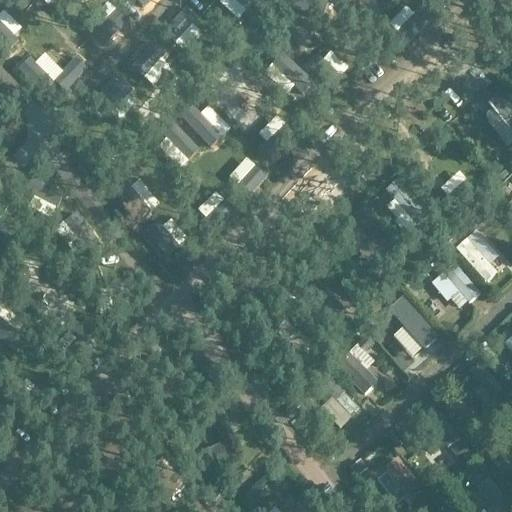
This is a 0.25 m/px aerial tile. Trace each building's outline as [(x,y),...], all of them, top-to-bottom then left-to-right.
[(50,39),(58,31),(39,11),(31,18),(50,39)] [(288,72),(278,83),(298,102),(293,107),(299,112),(304,107),(310,114),(320,103),(288,72)] [(500,119),(511,133),(511,134),(511,110),(501,96),(490,105),(500,119)] [(505,173),(499,178),(502,181),(508,176),(505,173)] [(427,219),(397,184),(387,192),(417,227),(427,219)] [(155,205),(145,211),(153,224),(163,218),(155,205)] [(489,218),(484,213),(475,220),(480,225),(489,218)] [(356,232),(357,233),(377,254),(390,267),(400,257),(366,222),(356,232)] [(152,224),(140,229),(151,258),(163,253),(152,224)] [(468,243),(457,253),(487,286),(498,276),(468,243)] [(181,250),(174,258),(179,263),(186,255),(181,250)] [(444,275),(433,285),(448,304),(459,295),(469,306),(480,297),(455,266),(444,275)] [(425,353),(438,340),(402,301),(388,313),(425,353)] [(284,323),(276,334),(307,357),(315,347),(284,323)] [(458,328),(445,324),(443,331),(456,335),(458,328)] [(370,334),(379,344),(386,338),(377,328),(370,334)] [(358,347),(365,354),(373,346),(366,339),(358,347)] [(357,347),(348,355),(366,372),(374,364),(357,347)] [(378,384),(348,355),(335,367),(365,397),(378,384)] [(511,405),(480,366),(470,374),(493,403),(484,410),(494,422),(511,407),(511,405)] [(312,378),(317,384),(326,376),(320,370),(312,378)] [(321,388),(332,399),(352,420),(354,422),(363,414),(330,379),(321,388)] [(429,441),(436,449),(443,443),(448,450),(460,440),(432,404),(420,414),(437,435),(429,441)] [(246,458),(223,411),(209,418),(221,445),(207,452),(217,472),(246,458)] [(163,459),(153,467),(176,495),(186,487),(163,459)] [(503,467),(497,459),(490,464),(496,472),(503,467)] [(411,501),(424,491),(398,460),(386,470),(411,501)] [(351,471),(357,479),(368,471),(361,463),(351,471)] [(474,478),(475,479),(498,509),(508,502),(484,471),(474,478)] [(204,485),(201,480),(195,484),(198,488),(204,485)] [(207,490),(204,485),(198,489),(201,493),(207,490)] [(446,503),(456,495),(450,489),(441,496),(446,503)]
